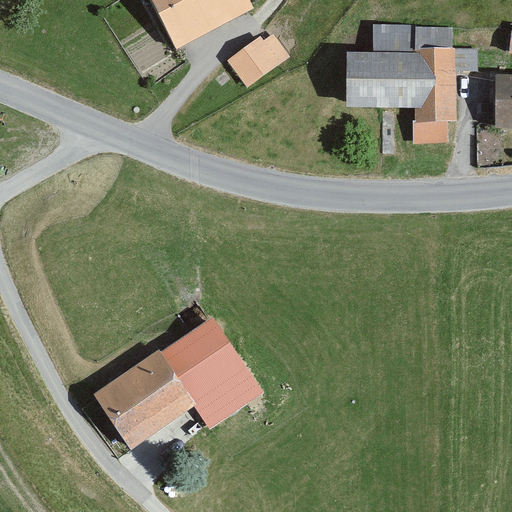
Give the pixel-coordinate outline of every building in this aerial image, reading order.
[(148,0),(174,49),(250,11),(244,0),(148,0)] [(347,58),(346,107),(419,109),(419,142),(448,142),(450,34),(373,33),(373,58),(347,58)] [(233,69),(248,89),(286,60),(272,41),(233,69)] [(511,83),(497,84),(497,126),(511,126),(511,83)] [(156,360),(100,399),(132,445),(188,406),(156,360)]
